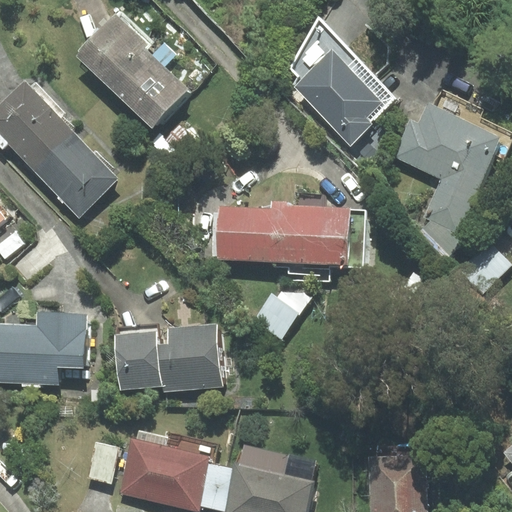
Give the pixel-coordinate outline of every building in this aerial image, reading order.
[(121,10),(78,55),(153,128),(189,90),(147,50),(155,42),(121,10)] [(320,23),(292,68),(303,79),(296,86),(351,143),(371,123),(369,121),(393,99),(320,23)] [(9,144),(34,170),(74,133),(59,118),(65,113),(36,84),(31,88),(25,81),(0,104),(0,146),(3,150),(9,144)] [(429,218),(424,228),(449,251),(465,234),(485,188),(491,191),(511,141),(511,132),(481,119),(485,110),(440,91),(434,105),(428,102),(419,124),(410,120),(394,158),(442,179),(426,217),(429,218)] [(74,133),(34,170),(79,216),(118,179),(74,133)] [(218,260),(289,263),(288,280),(330,282),(331,268),(365,269),(368,208),(271,204),(270,210),(221,207),(221,214),(215,214),(213,256),(218,257),(218,260)] [(511,266),(492,244),(463,271),(483,292),(511,266)] [(272,293),(253,320),(282,339),(309,299),(287,283),(278,297),(272,293)] [(38,327),(0,325),(0,380),(56,383),(57,369),(85,370),(87,315),(38,313),(38,327)] [(170,344),(160,345),(158,324),(115,328),(121,389),(164,385),(164,391),(222,386),(217,325),(169,329),(170,344)] [(137,441),(132,440),(121,494),(198,510),(199,506),(208,464),(215,465),(219,443),(169,433),(168,437),(139,431),(137,441)] [(119,448),(96,443),(88,478),(111,483),(119,448)] [(511,463),(511,445),(503,452),(511,463)] [(226,511),(225,511),(307,511),(314,482),(311,481),(315,461),(244,446),(239,467),(236,466),(235,469),(226,511)] [(369,457),(370,511),(427,511),(426,456),(369,457)] [(208,464),(199,506),(226,511),(235,469),(215,465),(208,464)]
